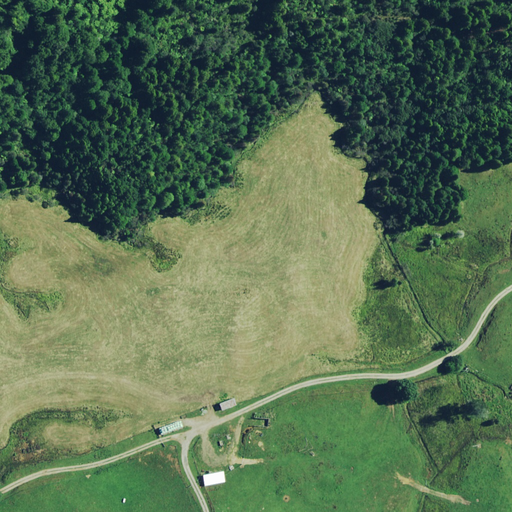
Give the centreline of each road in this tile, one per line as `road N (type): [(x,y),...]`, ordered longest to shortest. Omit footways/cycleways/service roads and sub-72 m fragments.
road 1 (unclassified): [(205,511),(184,462),(193,424),(345,370),(395,370),(442,356),(474,330),(494,294),(511,286)]
road 2 (track): [(193,424),(28,472),(0,492)]
